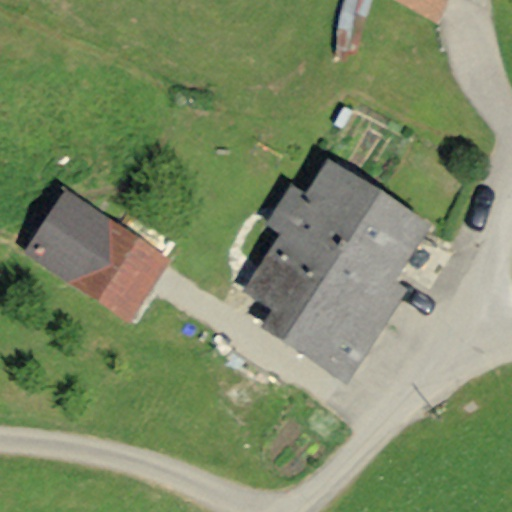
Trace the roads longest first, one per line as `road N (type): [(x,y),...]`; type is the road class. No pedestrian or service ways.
road 1 (unclassified): [(487,359),(404,407),(298,511)]
road 2 (unclassified): [(511,204),(484,279),(478,328),(487,359)]
